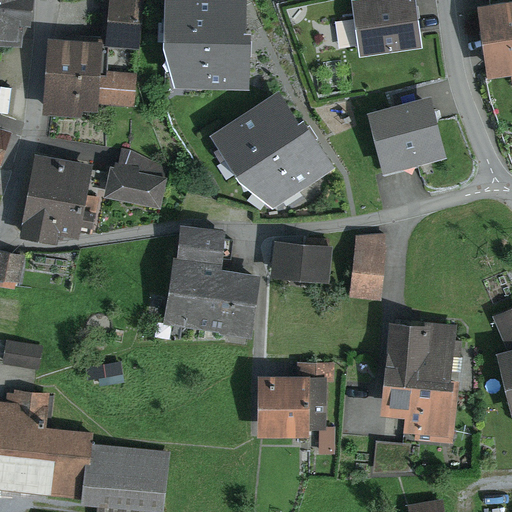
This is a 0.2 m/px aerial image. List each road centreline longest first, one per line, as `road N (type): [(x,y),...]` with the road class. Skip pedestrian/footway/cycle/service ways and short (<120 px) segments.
road 1 (residential): [(0,241),(57,245),(191,225),(337,225),(497,185)]
road 2 (residential): [(47,0),(26,166),(0,223)]
road 3 (residential): [(497,185),(461,90),(445,0)]
